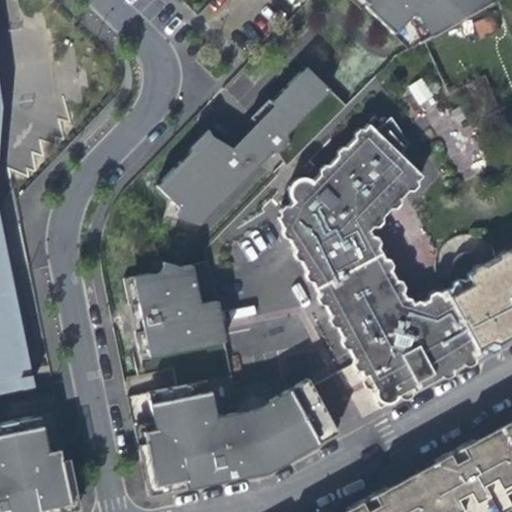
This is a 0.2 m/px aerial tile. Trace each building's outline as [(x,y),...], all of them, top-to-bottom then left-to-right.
[(414,16),(441,42),(483,0),(360,0),(395,35),(414,16)] [(398,32),(411,45),(426,30),(413,17),(398,32)] [(468,28),(475,44),(495,36),(489,19),(468,28)] [(149,190),(194,229),(324,85),(303,67),(230,149),(206,127),(149,190)] [(421,77),(407,86),(418,104),(432,96),(421,77)] [(342,351),(373,408),(377,414),(426,387),(477,359),(445,302),(440,294),(406,313),(401,305),(387,278),(368,232),(420,175),(360,127),(307,181),(298,180),(289,182),(286,193),(286,204),(279,210),(275,218),(317,306),(327,325),(333,327),(336,332),(342,343),(342,351)] [(0,392),(31,385),(0,239),(0,392)] [(466,289),(455,295),(482,342),(489,339),(490,336),(497,339),(496,343),(498,347),(511,339),(511,257),(511,258),(509,255),(471,276),(461,282),(466,289)] [(202,262),(119,279),(135,356),(217,339),(202,262)] [(455,295),(445,302),(477,359),(498,347),(496,343),(497,339),(490,336),(489,339),(482,342),(455,295)] [(216,392),(150,406),(156,431),(145,433),(157,491),(186,485),(188,494),(273,475),(341,437),(309,380),(258,408),(221,416),(216,392)] [(0,511),(46,511),(75,505),(52,411),(0,423),(0,511)] [(349,511),(510,511),(511,511),(511,423),(458,453),(402,482),(396,485),(390,490),(371,500),(349,511)]
